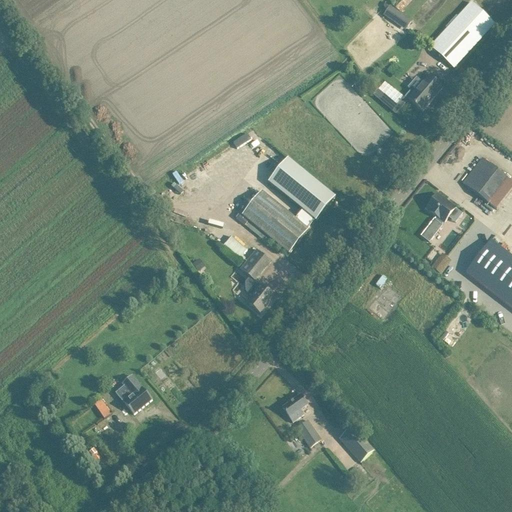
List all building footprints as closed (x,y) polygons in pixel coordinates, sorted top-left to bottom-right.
[(495,25),(471,3),(430,48),(454,70),(495,25)] [(410,33),(416,22),(393,9),(386,19),(410,33)] [(408,101),(422,113),(443,88),(429,77),(408,101)] [(405,99),(385,83),(378,91),(398,107),(405,99)] [(174,159),(181,172),(191,166),(183,153),(174,159)] [(315,221),(316,222),(335,198),(288,159),(268,183),(303,211),(295,220),(261,193),(242,216),(289,254),(309,231),(307,230),(315,221)] [(511,182),(483,159),(463,184),(497,211),(511,190),(511,182)] [(163,193),(180,183),(169,166),(153,176),(163,193)] [(157,193),(161,190),(153,178),(149,180),(157,193)] [(437,195),(426,209),(444,223),(448,218),(456,224),(463,215),(455,209),(437,195)] [(442,227),(436,222),(434,220),(421,237),(422,238),(423,238),(429,243),(442,227)] [(231,238),(224,246),(240,259),(241,259),(244,261),(246,259),(243,256),(247,251),(231,238)] [(511,257),(491,242),(467,274),(511,308),(511,257)] [(257,251),(241,271),(250,278),(255,282),(255,281),(271,262),(257,251)] [(445,270),(435,262),(432,266),(441,274),(445,270)] [(250,278),(246,284),(246,292),(252,297),(247,304),(261,315),(275,298),(258,284),(255,281),(255,282),(250,278)] [(440,341),(444,345),(451,339),(447,335),(440,341)] [(124,387),(116,394),(134,416),(142,409),(152,401),(132,377),(122,385),(124,387)] [(301,396),(282,409),(293,424),(304,416),(301,411),(308,406),(301,396)] [(101,400),(95,405),(105,420),(112,415),(101,400)] [(308,422),(297,430),(310,449),(321,441),(308,422)] [(353,428),(340,440),(361,463),(374,451),(353,428)]
